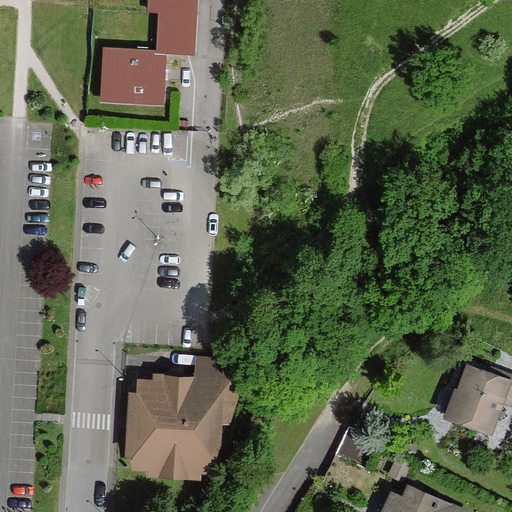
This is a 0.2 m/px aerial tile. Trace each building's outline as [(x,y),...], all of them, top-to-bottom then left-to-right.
[(195,53),(198,0),(150,0),(149,9),(160,10),(158,50),(105,46),(103,99),(164,103),(168,51),(195,53)] [(133,457),(132,469),(147,468),(147,477),(201,479),(202,472),(211,472),(216,458),(220,451),(223,440),(225,423),(231,423),(246,376),(246,356),(197,354),(196,372),(155,371),(154,376),(128,375),(126,456),(133,457)] [(465,362),(446,412),(488,428),(507,379),(465,362)] [(334,451),(322,477),(353,492),(378,438),(347,423),(334,451)] [(446,511),(450,504),(406,483),(400,496),(390,491),(379,511),(446,511)]
